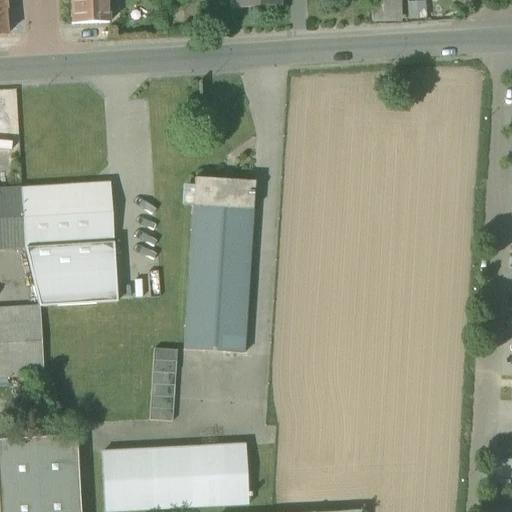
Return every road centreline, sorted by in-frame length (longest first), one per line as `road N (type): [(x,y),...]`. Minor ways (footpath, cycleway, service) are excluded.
road 1 (residential): [(501,37),(474,511)]
road 2 (residential): [(501,37),(41,68)]
